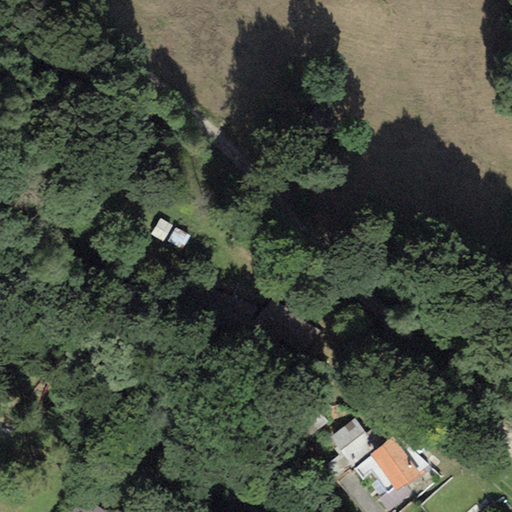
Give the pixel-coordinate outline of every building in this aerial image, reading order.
[(159,243),(150,258),(175,274),(185,258),(159,243)] [(271,297),(255,316),(290,337),(303,316),(271,297)] [(353,416),(329,433),(351,464),(370,450),(369,449),(374,445),(353,416)] [(374,445),(369,449),(370,450),(396,485),(402,480),(418,469),(392,433),(374,445)] [(413,496),(402,480),(396,485),(380,495),(390,511),(413,496)] [(98,511),(103,506),(81,492),(70,511),(71,511),(98,511)]
